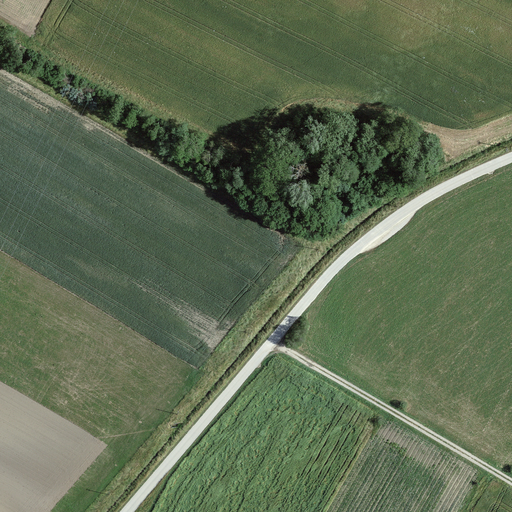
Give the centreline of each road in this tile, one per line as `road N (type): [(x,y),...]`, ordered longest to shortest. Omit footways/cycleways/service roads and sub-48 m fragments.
road 1 (track): [(511,158),(419,202),(345,257),(127,511)]
road 2 (track): [(273,339),(511,482)]
